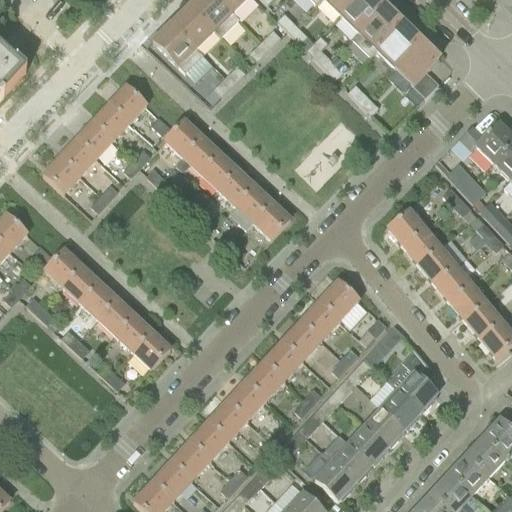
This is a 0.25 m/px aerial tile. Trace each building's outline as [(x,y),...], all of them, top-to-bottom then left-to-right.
[(212,0),(197,0),(187,11),(213,36),(220,43),(237,25),(231,18),(212,0)] [(212,0),(231,18),(249,0),(248,0),(212,0)] [(270,0),(255,0),(266,10),(273,3),(270,0)] [(304,0),(314,10),(321,3),(323,0),(304,0)] [(323,0),(321,3),(339,21),(359,0),(323,0)] [(359,0),(339,21),(357,38),(382,12),(369,0),(359,0)] [(187,11),(169,28),(195,54),(213,36),(187,11)] [(368,63),(375,56),(400,30),(382,12),(357,38),(350,45),(368,63)] [(276,27),(287,38),(294,31),(283,19),(276,27)] [(195,54),(169,28),(151,47),(177,72),(184,79),(202,61),(195,54)] [(375,56),(393,73),(419,47),(400,30),(375,56)] [(294,31),(287,38),(298,50),(306,42),(294,31)] [(271,36),(260,48),(267,55),(279,44),(271,36)] [(311,63),(322,74),(330,66),(319,56),(326,49),(319,42),(305,56),(311,63)] [(393,73),(412,92),(412,91),(423,102),(423,103),(424,104),(437,90),(425,78),(437,66),(419,47),(393,73)] [(267,55),(260,48),(248,59),(256,67),(267,55)] [(0,55),(0,102),(24,77),(0,55)] [(330,66),(322,74),(334,86),(341,78),(330,66)] [(236,72),(224,83),(231,91),(243,79),(236,72)] [(224,83),(204,103),(212,110),(231,91),(224,83)] [(347,98),(358,110),(365,102),(354,91),(347,98)] [(123,94),(107,111),(127,129),(143,112),(144,113),(145,112),(123,92),(123,93),(123,94)] [(365,102),(358,110),(369,121),(377,114),(365,102)] [(107,111),(91,129),(110,147),(127,129),(107,111)] [(150,132),(161,142),(168,134),(157,124),(150,132)] [(183,126),(163,148),(164,147),(178,159),(181,162),(182,164),(200,144),(183,128),(184,127),(183,126)] [(458,145),(449,154),(461,167),(471,157),(471,158),(476,153),(492,169),(511,147),(511,143),(497,129),(498,129),(497,128),(482,143),(471,132),(458,145)] [(91,129),(75,146),(94,165),(110,147),(91,129)] [(190,171),(200,180),(218,160),(200,144),(182,164),(175,171),(183,178),(190,171)] [(75,146),(58,164),(78,182),(94,165),(75,146)] [(511,147),(492,169),(509,186),(511,182),(511,147)] [(142,156),(131,167),(139,174),(149,163),(142,156)] [(200,180),(217,196),(236,177),(218,160),(200,180)] [(78,182),(58,164),(43,180),(42,179),(41,180),(63,200),(64,199),(63,198),(78,182)] [(131,167),(122,177),(129,184),(139,174),(131,167)] [(445,181),(462,198),(474,186),(458,169),(445,181)] [(145,181),(156,191),(163,184),(152,174),(145,181)] [(217,196),(235,213),(253,193),(236,177),(217,196)] [(163,184),(156,191),(166,201),(173,193),(163,184)] [(474,186),(462,198),(472,210),(485,198),(474,186)] [(109,191),(99,202),(106,209),(116,198),(109,191)] [(235,213),(252,229),(271,210),(253,193),(235,213)] [(442,202),(451,211),(459,205),(450,194),(442,202)] [(106,209),(99,202),(89,212),(97,219),(106,209)] [(459,205),(451,211),(462,223),(470,215),(459,205)] [(479,216),(495,233),(506,222),(491,205),(479,216)] [(180,214),(191,224),(198,217),(187,207),(180,214)] [(271,210),(252,229),(269,245),(269,246),(289,225),(288,224),(287,225),(271,210)] [(388,234),(402,252),(423,235),(408,216),(386,235),(387,235),(388,234)] [(198,217),(191,224),(201,234),(208,226),(198,217)] [(4,223),(0,227),(0,251),(7,258),(24,241),(25,242),(25,241),(4,221),(3,222),(4,223)] [(495,233),(511,251),(511,249),(511,227),(506,222),(495,233)] [(475,236),(485,246),(493,239),(482,228),(475,236)] [(402,252),(418,270),(438,253),(423,235),(402,252)] [(493,239),(485,246),(495,255),(502,248),(493,239)] [(216,248),(226,257),(233,250),(223,240),(216,248)] [(233,250),(226,257),(236,267),(243,260),(233,250)] [(31,259),(42,269),(49,262),(38,252),(31,259)] [(418,270),(433,289),(454,271),(438,253),(418,270)] [(44,277),(61,292),(79,273),(62,257),(63,256),(62,255),(42,277),(43,278),(44,277)] [(433,289),(449,308),(470,290),(454,271),(433,289)] [(61,292),(78,309),(96,289),(79,273),(61,292)] [(21,283),(11,294),(19,301),(29,290),(21,283)] [(317,308),(316,308),(337,328),(357,307),(336,287),(335,288),(336,289),(318,308),(317,308)] [(78,309),(96,325),(114,305),(96,289),(78,309)] [(449,308),(464,326),(485,309),(470,290),(449,308)] [(19,301),(11,294),(0,305),(9,312),(19,301)] [(24,311),(35,320),(42,313),(32,303),(24,311)] [(96,325),(114,342),(132,322),(114,305),(96,325)] [(298,327),(319,347),(337,328),(316,308),(316,309),(317,309),(299,328),(298,327)] [(464,326),(479,345),(500,328),(485,309),(464,326)] [(42,313),(35,320),(45,330),(52,323),(42,313)] [(114,342),(131,358),(149,338),(132,322),(114,342)] [(377,325),(366,336),(374,343),(384,332),(377,325)] [(280,347),(279,347),(301,367),(319,347),(298,327),(298,328),(281,348),(280,347)] [(511,341),(500,328),(479,345),(494,363),(493,364),(494,365),(511,349),(511,341)] [(60,344),(70,353),(77,345),(67,336),(60,344)] [(149,338),(131,358),(149,374),(148,375),(149,376),(169,354),(168,354),(167,355),(149,338)] [(77,345),(70,353),(81,363),(88,355),(77,345)] [(380,345),(362,365),(371,373),(389,354),(380,345)] [(261,367),(261,368),(282,387),(301,367),(279,347),(279,348),(280,349),(262,368),(261,367)] [(349,355),(339,365),(347,372),(357,362),(349,355)] [(386,386),(420,418),(437,400),(425,390),(434,380),(414,356),(386,386)] [(339,365),(329,376),(337,383),(347,372),(339,365)] [(362,365),(349,379),(358,387),(371,373),(362,365)] [(243,387),(242,388),(263,407),(282,387),(261,368),(260,368),(261,369),(244,388),(243,387)] [(95,377),(105,386),(112,378),(102,369),(95,377)] [(112,378),(105,386),(116,396),(123,388),(112,378)] [(386,386),(369,404),(380,414),(404,436),(420,418),(386,386)] [(342,387),(330,400),(338,408),(350,395),(342,387)] [(224,407),(224,408),(245,427),(263,407),(242,388),(243,389),(225,408),(224,407)] [(312,395),(302,406),(310,413),(319,402),(312,395)] [(330,400),(317,414),(325,422),(338,408),(330,400)] [(302,406),(292,416),(300,423),(310,413),(302,406)] [(206,427),(205,428),(226,447),(245,427),(224,408),(223,408),(224,409),(207,428),(206,427)] [(380,414),(364,432),(387,453),(404,436),(380,414)] [(309,423),(297,435),(305,443),(318,430),(309,423)] [(511,434),(500,424),(483,443),(506,464),(507,463),(511,468),(511,434)] [(187,447),(187,448),(208,467),(226,447),(205,428),(206,429),(188,448),(187,447)] [(364,432),(348,449),(371,471),(387,453),(364,432)] [(276,435),(266,446),(273,452),(283,442),(276,435)] [(306,444),(297,435),(284,450),(293,458),(306,444)] [(322,458),(331,467),(355,489),(371,471),(348,449),(338,441),(322,458)] [(483,443),(466,461),(489,483),(506,464),(483,443)] [(274,454),(266,447),(257,456),(265,463),(274,454)] [(169,467),(190,487),(208,467),(187,448),(188,449),(170,468),(169,467)] [(466,461),(448,480),(471,501),(489,483),(466,461)] [(151,487),(150,487),(171,507),(190,487),(169,467),(168,468),(169,469),(152,488),(151,487)] [(355,489),(331,467),(314,485),(338,507),(355,489)] [(264,473),(251,486),(258,493),(271,479),(264,473)] [(238,474),(228,485),(236,492),(246,481),(238,474)] [(448,480),(431,498),(445,511),(462,511),(471,501),(448,480)] [(228,485),(218,496),(226,503),(236,492),(228,485)] [(258,493),(251,486),(238,500),(245,507),(258,493)] [(166,511),(171,507),(150,487),(150,488),(151,488),(133,508),(132,507),(132,508),(136,511),(166,511)] [(445,511),(431,498),(418,511),(445,511)] [(0,499),(0,511),(3,511),(9,506),(8,505),(7,506),(0,499)] [(314,511),(301,499),(289,511),(314,511)] [(499,511),(511,511),(511,504),(509,502),(499,511)]
